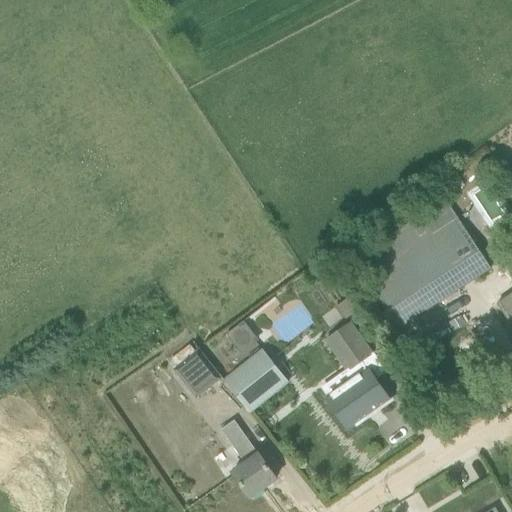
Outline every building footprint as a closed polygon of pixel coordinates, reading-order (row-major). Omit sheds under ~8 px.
[(470,222),(481,211),(490,220),(497,213),(491,208),(497,202),(483,189),(460,213),(470,222)] [(490,270),(479,253),(444,199),(354,260),(399,329),(490,270)] [(511,270),(509,272),(511,277),(511,294),(497,304),(511,327),(511,270)] [(349,298),(336,308),(345,321),(358,311),(349,298)] [(327,401),(346,429),(346,432),(354,426),(356,428),(357,428),(355,425),(389,401),(384,393),(386,392),(386,391),(384,392),(370,372),(371,372),(369,370),(368,371),(361,362),(372,354),(350,324),(325,342),(353,380),(325,400),(326,402),(327,401)] [(250,415),(289,384),(262,350),(223,381),(250,415)] [(221,380),(198,351),(177,368),(172,371),(195,400),(221,380)] [(257,453),(256,453),(234,422),(221,431),(243,462),(230,471),(249,499),(276,480),(257,453)]
